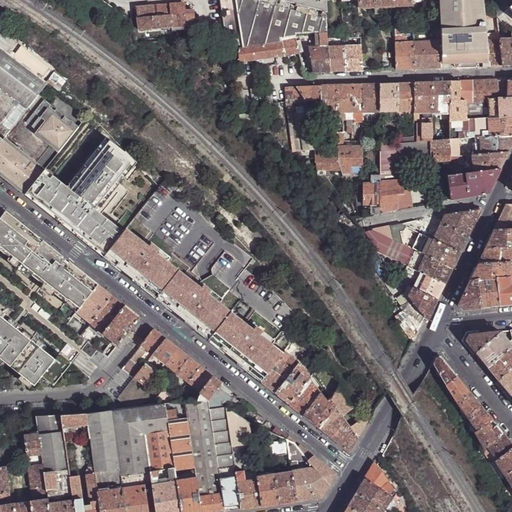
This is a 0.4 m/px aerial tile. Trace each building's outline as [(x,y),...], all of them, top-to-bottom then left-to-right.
[(220,0),(229,51),(243,49),(235,0),(220,0)] [(235,0),(243,49),(281,44),(280,39),(295,37),(296,37),(296,35),(302,34),(310,34),(319,33),(327,32),(327,26),(325,0),(235,0)] [(358,0),(358,2),(359,9),(375,8),(374,0),(358,0)] [(416,0),(429,0),(430,14),(439,13),(438,0),(393,0),(394,7),(416,6),(416,0)] [(440,40),(486,39),(485,20),(484,16),(482,0),(438,0),(439,13),(439,26),(440,36),(440,40)] [(186,12),(185,8),(185,4),(136,10),(140,32),(176,28),(181,27),(187,27),(186,12)] [(188,12),(186,12),(187,27),(196,26),(194,11),(188,12)] [(484,16),(485,20),(497,15),(497,11),(484,16)] [(435,37),(435,42),(433,42),(432,32),(412,33),(412,43),(406,43),(405,28),(394,29),(396,71),(401,70),(416,70),(433,69),(441,69),(440,40),(440,36),(436,36),(435,37)] [(329,73),(327,40),(327,36),(327,35),(327,32),(319,33),(320,47),(322,48),(308,49),(313,73),(314,73),(323,73),(329,73)] [(475,68),(489,67),(487,41),(486,39),(440,40),(441,69),(451,69),(475,68)] [(338,47),(337,40),(335,40),(327,40),(329,73),(338,72),(345,72),(344,47),(338,47)] [(511,40),(499,41),(502,67),(508,66),(511,66),(511,40)] [(229,51),(231,66),(240,64),(239,63),(294,55),(294,60),(289,61),(289,64),(292,75),(295,76),(301,76),(305,76),(304,75),(299,54),(296,42),(296,41),(281,44),(243,49),(229,51)] [(496,67),(502,67),(499,41),(487,41),(489,67),(496,67)] [(48,83),(0,47),(0,87),(27,109),(39,95),(48,83)] [(353,72),(362,72),(361,47),(344,47),(345,72),(353,72)] [(391,53),(382,52),(382,70),(392,70),(391,53)] [(301,79),(301,76),(295,76),(292,75),(289,64),(286,65),(287,78),(294,78),(295,79),(301,79)] [(484,81),(486,99),(488,99),(509,99),(508,80),(484,81)] [(511,117),(489,118),(484,118),(466,119),(465,100),(465,99),(460,99),(459,81),(449,82),(450,112),(450,134),(450,139),(460,139),(480,138),(511,135),(511,117)] [(472,81),(459,81),(460,99),(465,99),(465,100),(473,100),(472,81)] [(473,100),(482,100),(486,100),(486,99),(484,81),(472,81),(473,100)] [(423,82),(414,83),(414,111),(414,113),(432,112),(432,82),(423,82)] [(441,82),(432,82),(432,112),(450,112),(449,82),(441,82)] [(388,84),(380,84),(380,112),(398,111),(397,83),(388,84)] [(406,83),(397,83),(398,111),(414,111),(414,83),(406,83)] [(349,85),(336,85),(336,113),(343,113),(346,113),(351,113),(362,113),(362,84),(349,85)] [(370,84),(362,84),(362,113),(380,112),(380,84),(370,84)] [(313,86),(296,86),(305,98),(305,100),(320,100),(320,85),(313,86)] [(327,85),(320,85),(320,100),(320,113),(336,113),(336,85),(327,85)] [(289,87),(286,87),(287,108),(307,106),(305,100),(305,98),(296,86),(289,87)] [(0,143),(27,109),(0,87),(0,143)] [(253,103),(260,103),(258,89),(251,90),(253,103)] [(260,103),(260,105),(273,103),(271,89),(258,89),(260,103)] [(237,103),(238,104),(245,104),(242,91),(235,91),(237,103)] [(0,143),(0,176),(2,178),(8,183),(19,191),(22,188),(28,193),(43,174),(46,170),(37,164),(51,147),(59,153),(80,127),(39,95),(27,109),(0,143)] [(489,118),(511,117),(511,98),(509,99),(488,99),(489,118)] [(473,100),(465,100),(466,119),(484,118),(482,100),(473,100)] [(309,110),(307,106),(287,108),(290,128),(293,152),(314,150),(309,110)] [(336,121),(343,120),(346,120),(347,126),(348,126),(348,134),(351,134),(351,113),(346,113),(343,113),(336,113),(336,119),(336,121)] [(261,128),(263,130),(261,115),(240,116),(243,131),(261,127),(261,128)] [(423,119),(422,123),(422,124),(422,138),(432,138),(433,136),(432,118),(423,119)] [(432,141),(432,138),(422,138),(422,124),(417,124),(417,142),(422,142),(432,141)] [(511,135),(480,138),(482,155),(508,152),(511,144),(511,135)] [(69,185),(70,188),(78,178),(86,168),(99,151),(108,140),(105,137),(68,184),(69,185)] [(450,140),(451,157),(460,157),(461,156),(460,139),(450,139),(450,140)] [(28,193),(25,196),(67,229),(103,257),(123,232),(99,213),(121,185),(119,184),(123,179),(125,180),(137,164),(127,153),(126,154),(108,140),(99,151),(86,168),(78,178),(70,188),(69,185),(66,186),(52,176),(50,179),(43,174),(28,193)] [(389,211),(433,203),(429,176),(396,181),(394,164),(399,157),(431,155),(432,161),(451,160),(451,157),(450,140),(432,141),(422,142),(417,142),(414,143),(397,144),(397,141),(380,142),(380,185),(380,213),(389,211)] [(336,156),(340,171),(362,171),(362,165),(362,147),(362,146),(360,146),(344,147),(336,147),(336,156)] [(474,173),(500,170),(504,161),(508,152),(482,155),(472,156),(474,173)] [(317,171),(340,171),(336,156),(332,156),(314,156),(317,171)] [(457,175),(457,168),(460,168),(460,157),(451,157),(451,160),(451,172),(451,176),(457,175)] [(493,184),(500,170),(474,173),(465,174),(466,185),(462,185),(461,175),(457,175),(451,176),(448,176),(451,200),(470,197),(488,194),(493,184)] [(321,189),(326,195),(327,194),(329,193),(325,176),(318,176),(320,188),(321,189)] [(362,198),(362,205),(365,205),(371,205),(371,207),(365,208),(365,210),(362,211),(362,217),(375,214),(380,214),(380,213),(380,185),(362,185),(362,198)] [(22,188),(19,191),(25,196),(28,193),(22,188)] [(326,195),(321,189),(309,200),(327,220),(345,213),(326,195)] [(511,204),(506,205),(501,216),(494,230),(511,229),(511,204)] [(445,214),(433,240),(460,253),(469,234),(480,212),(478,210),(445,214)] [(40,375),(52,384),(80,349),(90,357),(96,349),(93,346),(88,342),(67,326),(73,318),(76,314),(98,286),(5,213),(0,220),(0,358),(33,384),(40,375)] [(363,232),(345,213),(327,220),(342,240),(363,232)] [(422,219),(401,224),(426,237),(430,238),(436,225),(426,223),(422,219)] [(386,228),(371,230),(385,237),(386,228)] [(123,232),(103,257),(132,280),(261,383),(279,359),(282,355),(271,346),(259,336),(263,333),(256,327),(255,328),(244,320),(242,323),(219,304),(207,294),(210,291),(204,285),(203,286),(196,281),(192,288),(187,284),(190,281),(166,262),(155,252),(158,249),(151,243),(150,244),(144,239),(139,246),(135,242),(138,239),(126,229),(123,232)] [(511,229),(494,230),(489,241),(485,248),(511,246),(511,229)] [(365,235),(377,252),(407,266),(417,271),(420,273),(445,284),(449,277),(453,269),(413,250),(385,237),(371,230),(363,232),(365,235)] [(413,250),(453,269),(456,261),(460,253),(433,240),(430,238),(426,237),(423,244),(417,241),(413,250)] [(511,246),(485,248),(482,255),(478,264),(511,262),(511,261),(511,246)] [(158,249),(155,252),(166,262),(170,258),(158,249)] [(474,272),(471,280),(478,280),(497,278),(509,277),(510,277),(511,262),(478,264),(474,272)] [(417,271),(407,266),(402,275),(412,280),(417,271)] [(412,288),(438,300),(441,293),(445,284),(420,273),(412,288)] [(509,277),(497,278),(500,306),(508,305),(511,305),(511,285),(509,285),(509,277)] [(478,280),(481,309),(490,308),(500,306),(497,278),(478,280)] [(463,311),(481,309),(478,280),(471,280),(463,295),(458,306),(463,311)] [(104,290),(98,286),(76,314),(90,325),(112,297),(104,290)] [(423,318),(428,321),(433,309),(438,300),(412,288),(407,297),(423,318)] [(210,291),(207,294),(219,304),(222,300),(210,291)] [(117,301),(112,297),(90,325),(103,334),(124,306),(117,301)] [(421,322),(422,320),(409,302),(401,307),(403,310),(394,316),(412,341),(412,340),(421,322)] [(130,311),(124,306),(103,334),(112,341),(117,345),(139,318),(130,311)] [(90,325),(76,314),(73,318),(87,329),(90,325)] [(510,348),(511,346),(511,329),(510,330),(511,341),(509,343),(500,332),(475,353),(484,363),(487,367),(510,348)] [(138,361),(147,350),(153,355),(165,339),(159,334),(154,330),(133,356),(138,361)] [(465,341),(475,353),(500,332),(500,331),(483,333),(468,335),(465,341)] [(274,342),(263,333),(259,336),(271,346),(274,342)] [(93,346),(97,341),(92,338),(88,342),(93,346)] [(171,343),(165,339),(153,355),(163,362),(165,364),(177,348),(171,343)] [(182,352),(177,348),(165,364),(177,373),(189,358),(182,352)] [(494,376),(498,380),(511,368),(511,351),(510,348),(487,367),(494,376)] [(279,359),(261,383),(268,389),(275,394),(298,365),(284,353),(282,355),(279,359)] [(194,362),(189,358),(177,373),(188,383),(200,367),(194,362)] [(431,364),(444,386),(455,377),(452,373),(439,358),(435,358),(434,360),(431,364)] [(134,379),(138,374),(126,365),(122,370),(134,379)] [(157,374),(145,365),(138,374),(134,379),(140,384),(146,389),(157,374)] [(282,399),(289,405),(308,380),(309,379),(298,365),(275,394),(282,399)] [(205,371),(200,367),(188,383),(200,392),(212,376),(205,371)] [(508,393),(511,397),(511,368),(498,380),(508,393)] [(216,379),(212,376),(200,392),(199,393),(208,400),(218,387),(221,383),(216,379)] [(455,377),(444,386),(455,404),(468,393),(461,384),(455,377)] [(117,400),(123,405),(140,384),(134,379),(117,400)] [(297,411),(303,416),(319,394),(308,380),(289,405),(297,411)] [(123,405),(123,409),(143,407),(153,394),(146,389),(140,384),(123,405)] [(230,398),(218,387),(208,400),(207,400),(212,434),(223,507),(231,506),(240,505),(237,482),(235,473),(231,446),(226,408),(225,407),(231,401),(230,398)] [(335,406),(359,439),(368,422),(362,418),(360,414),(342,390),(329,398),(330,399),(335,406)] [(173,402),(161,393),(157,398),(164,404),(172,403),(173,402)] [(473,399),(468,393),(455,404),(464,419),(466,417),(479,406),(473,399)] [(312,423),(318,428),(335,406),(330,399),(326,403),(319,394),(303,416),(312,423)] [(207,400),(193,400),(184,400),(187,418),(190,437),(212,434),(207,400)] [(123,409),(110,411),(114,435),(122,488),(151,484),(144,435),(168,431),(167,421),(166,411),(164,404),(143,407),(123,409)] [(360,440),(359,439),(335,406),(318,428),(334,441),(348,453),(350,453),(360,440)] [(484,412),(479,406),(466,417),(476,431),(490,420),(484,412)] [(251,444),(248,423),(226,408),(231,446),(251,444)] [(200,511),(190,437),(187,418),(177,420),(176,410),(166,411),(167,421),(168,431),(180,511),(200,511)] [(114,435),(110,411),(86,414),(87,425),(90,439),(114,435)] [(368,422),(372,416),(365,412),(362,418),(368,422)] [(87,425),(86,414),(61,417),(62,428),(87,425)] [(48,504),(73,500),(65,442),(62,428),(61,417),(36,417),(38,434),(41,454),(43,465),(47,494),(47,499),(48,504)] [(476,431),(466,417),(464,419),(473,434),(474,433),(476,431)] [(496,426),(490,420),(476,431),(474,433),(483,448),(485,447),(502,433),(496,426)] [(180,511),(168,431),(144,435),(151,484),(155,511),(180,511)] [(511,445),(506,439),(502,433),(485,447),(496,460),(511,447),(511,445)] [(27,456),(41,454),(38,434),(24,436),(27,456)] [(190,437),(200,511),(223,511),(223,507),(212,434),(190,437)] [(114,435),(90,439),(92,460),(95,474),(97,492),(122,488),(114,435)] [(100,511),(97,492),(95,474),(86,475),(91,511),(83,511),(73,441),(65,442),(73,500),(74,511),(100,511)] [(270,454),(268,441),(262,442),(264,455),(270,454)] [(293,444),(286,441),(288,455),(290,465),(298,464),(297,462),(307,461),(296,448),(294,444),(293,444)] [(299,446),(296,448),(307,461),(313,457),(305,451),(299,446)] [(496,460),(485,447),(483,448),(482,449),(491,465),(495,462),(496,460)] [(511,447),(496,460),(495,462),(504,477),(511,470),(511,447)] [(307,462),(305,463),(309,468),(309,469),(291,472),(295,502),(309,500),(322,498),(335,476),(335,474),(313,457),(307,461),(307,462)] [(391,492),(394,490),(376,466),(374,462),(368,472),(364,479),(388,495),(391,492)] [(504,477),(495,462),(491,465),(500,480),(504,477)] [(47,494),(43,465),(28,467),(32,496),(47,494)] [(0,500),(10,499),(6,468),(0,468),(0,500)] [(291,472),(274,474),(278,505),(287,503),(295,502),(291,472)] [(278,505),(274,474),(256,477),(257,479),(261,507),(270,506),(278,505)] [(243,481),(237,482),(240,505),(241,510),(252,508),(261,507),(257,479),(243,481)] [(361,484),(355,493),(383,511),(384,509),(392,498),(388,495),(364,479),(361,484)] [(155,511),(151,484),(122,488),(125,511),(155,511)] [(125,511),(122,488),(97,492),(100,511),(125,511)] [(347,507),(354,511),(383,511),(355,493),(353,497),(347,507)] [(406,507),(400,498),(397,502),(399,503),(406,507)] [(49,511),(48,504),(47,499),(25,503),(26,511),(49,511)] [(74,511),(73,500),(48,504),(49,511),(74,511)] [(26,511),(25,503),(0,506),(0,511),(26,511)]
